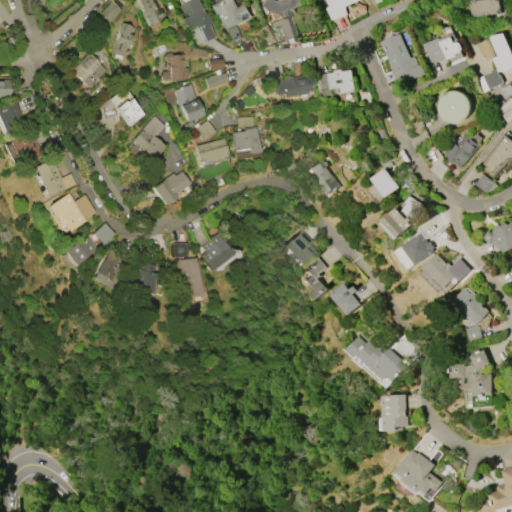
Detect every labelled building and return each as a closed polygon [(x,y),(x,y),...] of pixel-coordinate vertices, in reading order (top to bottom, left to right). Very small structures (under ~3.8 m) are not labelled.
[(98,12),(112,0),(121,10),(107,22),(98,12)] [(141,0),(151,0),(161,19),(145,26),(135,3),(141,0)] [(192,0),(200,0),(211,24),(209,25),(215,37),(204,43),(200,35),(197,36),(193,27),(186,30),(176,8),(192,0)] [(223,29),(212,6),(214,5),(212,1),(214,0),(233,0),(237,7),(245,4),(251,16),(223,29)] [(297,13),(295,15),(293,16),(290,15),(288,17),(285,17),(283,17),(282,14),(279,14),(279,12),(273,10),(272,12),(267,9),(262,5),(261,3),(267,0),(280,0),(281,1),(282,0),(308,0),(301,7),(299,6),(294,9),(297,13)] [(359,0),(345,6),(347,15),(331,20),(326,7),(329,6),(326,0),(359,0)] [(473,0),(500,0),(501,10),(498,11),(498,13),(475,16),(475,14),(472,14),(470,3),(473,3),(473,0)] [(299,36),(286,41),(285,39),(284,40),(279,25),(276,26),(274,23),(285,18),(285,19),(293,16),(299,36)] [(109,53),(120,22),(133,26),(122,57),(109,53)] [(239,38),(229,42),(224,30),(234,26),(239,38)] [(400,33),(410,58),(413,56),(417,65),(420,64),(424,74),(397,85),(391,71),(393,70),(381,41),(400,33)] [(431,62),(424,44),(453,33),(456,42),(460,43),(462,48),(460,51),(463,58),(451,62),(450,58),(447,59),(446,56),(431,62)] [(503,33),(511,54),(511,65),(497,72),(492,59),(486,61),(483,55),(481,56),(476,45),(486,40),(492,35),(503,33)] [(88,87),(70,70),(87,52),(105,70),(93,82),(94,83),(91,86),(90,85),(88,87)] [(159,80),(159,71),(165,71),(165,62),(162,59),(162,55),(165,53),(169,53),(170,54),(182,54),(183,67),(186,67),(186,79),(183,79),(183,80),(176,80),(176,79),(159,80)] [(206,60),(221,59),(222,67),(207,69),(206,60)] [(323,96),(319,74),(334,72),(334,70),(342,69),(343,71),(352,69),(355,91),(340,93),(339,91),(332,92),(332,94),(323,96)] [(488,89),(482,76),(496,70),(499,76),(500,75),(503,82),(488,89)] [(226,81),(205,88),(202,78),(207,77),(206,76),(214,73),(215,75),(223,72),(226,81)] [(274,95),(274,93),(272,93),(272,88),(273,88),(272,80),(283,78),(282,77),(290,76),(290,77),(297,76),(297,75),(301,75),(301,76),(304,75),(305,85),(310,84),(311,91),(306,91),(307,93),(283,97),(282,94),(274,95)] [(8,97),(0,97),(0,79),(8,79),(8,97)] [(172,90),(189,84),(201,115),(184,122),(172,90)] [(511,121),(509,124),(498,108),(507,102),(497,89),(510,84),(511,86),(511,121)] [(440,93),(443,122),(470,120),(468,91),(440,93)] [(115,108),(130,97),(142,114),(126,125),(115,108)] [(0,119),(0,107),(16,101),(26,126),(6,134),(0,119)] [(128,141),(148,161),(162,146),(153,137),(163,126),(152,116),(128,141)] [(236,117),(251,117),(252,126),(236,126),(236,117)] [(201,140),(193,128),(205,120),(213,131),(201,140)] [(8,141),(31,131),(30,128),(45,122),(52,138),(36,145),(38,150),(16,159),(8,141)] [(248,154),(247,148),(233,151),(230,133),(242,130),(242,129),(254,127),(259,152),(248,154)] [(444,153),(453,142),(457,145),(465,134),(479,145),(462,168),(455,162),(453,164),(448,160),(450,157),(444,153)] [(481,166),(505,135),(511,140),(511,162),(509,160),(502,169),(502,168),(495,177),(481,166)] [(193,146),(222,138),(227,159),(209,164),(208,162),(198,165),(193,146)] [(316,186),(308,176),(312,174),(307,168),(320,158),(323,162),(325,161),(329,166),(327,167),(340,186),(333,191),(332,190),(326,194),(319,184),(316,186)] [(34,167),(53,159),(61,177),(70,173),(75,184),(64,188),(65,189),(47,197),(34,167)] [(372,178),(385,168),(400,187),(387,197),(372,178)] [(161,205),(149,187),(171,173),(172,175),(180,170),(188,183),(172,193),(174,196),(161,205)] [(475,184),(483,174),(498,185),(488,192),(487,191),(486,192),(475,184)] [(83,194),(94,212),(84,219),(85,220),(67,231),(56,212),(52,214),(46,205),(67,192),(72,201),(83,194)] [(416,219),(402,211),(406,204),(404,203),(408,196),(414,199),(413,201),(423,207),(416,219)] [(398,237),(383,220),(390,214),(389,213),(395,207),(405,219),(407,217),(409,220),(407,221),(411,225),(398,237)] [(511,248),(505,252),(487,241),(488,240),(484,237),(489,230),(491,232),(497,223),(501,226),(504,222),(508,224),(511,220),(511,248)] [(91,232),(102,223),(112,234),(101,243),(91,232)] [(300,264),(282,246),(299,230),(309,241),(303,247),(310,254),(300,264)] [(232,253),(210,270),(199,256),(205,251),(200,245),(218,231),(225,240),(223,241),(232,253)] [(416,264),(402,246),(420,233),(428,243),(430,242),(434,248),(433,249),(434,251),(416,264)] [(95,247),(73,265),(63,251),(85,234),(95,247)] [(171,256),(170,243),(183,243),(183,256),(171,256)] [(109,289),(91,278),(110,246),(129,257),(109,289)] [(444,288),(423,267),(437,254),(447,264),(448,262),(451,266),(448,269),(456,277),(444,288)] [(317,298),(301,280),(307,275),(303,271),(320,257),(329,267),(322,273),(323,275),(320,278),(328,289),(317,298)] [(175,291),(172,260),(194,258),(199,294),(188,296),(187,290),(175,291)] [(448,269),(451,266),(460,258),(471,269),(459,281),(456,277),(448,269)] [(155,266),(149,292),(147,292),(147,295),(132,291),(139,262),(155,266)] [(348,315),(332,295),(333,295),(332,293),(343,283),(349,290),(353,286),(357,291),(354,294),(362,304),(348,315)] [(450,302),(463,288),(468,294),(471,291),(476,297),(474,299),(487,311),(474,325),(450,302)] [(481,338),(468,342),(464,328),(477,325),(481,338)] [(384,380),(357,354),(354,357),(346,350),(358,336),(366,344),(369,340),(379,348),(382,344),(388,350),(390,348),(402,360),(400,362),(406,367),(393,382),(387,376),(384,380)] [(492,394),(472,395),(472,401),(467,401),(467,389),(462,389),(459,387),(459,378),(449,378),(448,363),(463,362),(463,366),(469,366),(473,364),(470,356),(471,355),(470,353),(478,350),(478,351),(483,349),(489,363),(484,365),(485,367),(480,370),(480,374),(491,374),(492,394)] [(385,432),(383,396),(406,394),(408,426),(398,427),(399,431),(385,432)] [(420,453),(436,465),(431,472),(444,482),(437,491),(432,488),(427,494),(421,490),(419,492),(404,480),(405,478),(397,471),(414,450),(419,454),(420,453)] [(483,511),(480,502),(490,499),(488,494),(498,491),(496,486),(505,484),(501,470),(511,466),(511,505),(495,511),(483,511)]
